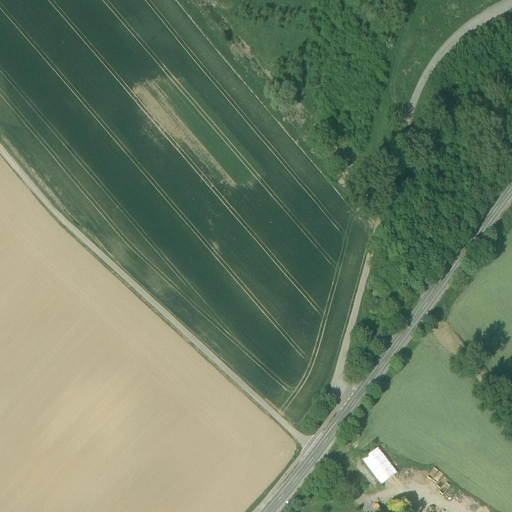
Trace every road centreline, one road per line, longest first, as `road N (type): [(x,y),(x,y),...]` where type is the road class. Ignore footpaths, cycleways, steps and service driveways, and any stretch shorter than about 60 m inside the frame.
road 1 (track): [(309,444),(60,216),(0,147)]
road 2 (track): [(345,395),(335,382),(412,105),(444,51),(491,15)]
road 3 (tertiary): [(268,511),(511,183)]
road 4 (track): [(242,17),(270,60),(324,100),(377,94),(410,113)]
